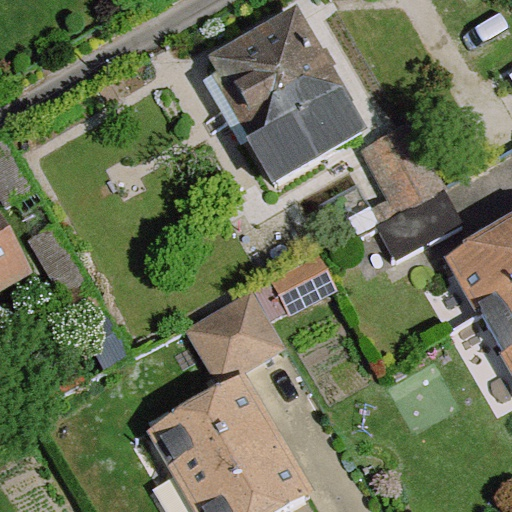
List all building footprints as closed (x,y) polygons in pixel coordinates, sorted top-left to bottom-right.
[(317,29),(225,82),(294,201),(386,149),(317,29)] [(7,217),(0,220),(0,310),(46,284),(7,217)] [(511,236),(458,268),(511,361),(511,236)] [(332,262),(292,277),(303,305),(342,290),(332,262)] [(218,380),(290,355),(269,295),(197,319),(218,380)] [(251,393),(157,444),(194,511),(305,511),(313,507),(251,393)]
